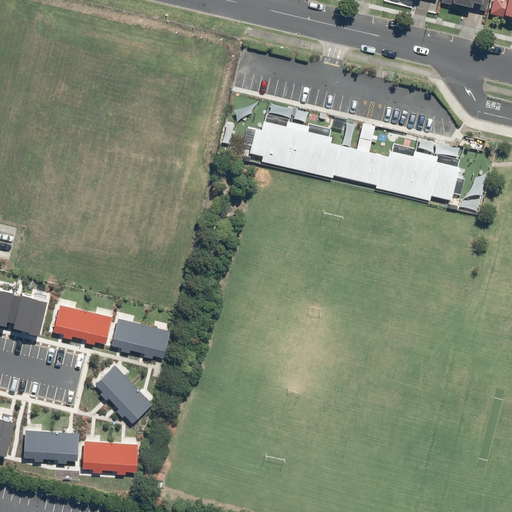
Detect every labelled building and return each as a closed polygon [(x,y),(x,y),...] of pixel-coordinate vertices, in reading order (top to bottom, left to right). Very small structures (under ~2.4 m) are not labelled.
[(439,0),(439,3),(466,9),(468,3),(476,4),(477,0),(439,0)] [(511,0),(491,0),(488,13),(511,18),(511,0)] [(234,126),(224,124),(219,143),(230,145),(234,126)] [(452,167),(256,126),(249,160),(444,201),(452,167)] [(0,276),(0,305),(10,308),(7,318),(34,324),(43,286),(0,276)] [(105,308),(55,297),(49,322),(99,333),(105,308)] [(169,324),(119,313),(113,338),(163,349),(169,324)] [(153,402),(120,363),(100,380),(133,419),(153,402)] [(0,409),(0,446),(8,448),(16,413),(0,409)] [(76,428),(25,426),(24,452),(75,454),(76,428)] [(135,435),(84,433),(83,459),(134,461),(135,435)] [(167,470),(148,466),(146,476),(165,480),(167,470)]
